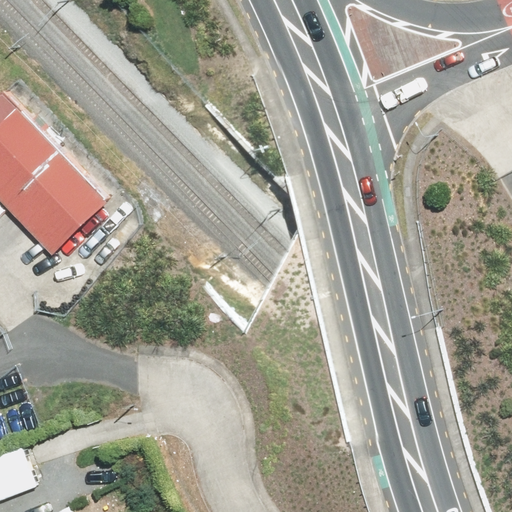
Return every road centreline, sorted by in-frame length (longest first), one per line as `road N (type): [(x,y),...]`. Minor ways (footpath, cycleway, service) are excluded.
road 1 (primary): [(432,511),(342,145)]
road 2 (residential): [(511,31),(384,107),(342,145)]
road 3 (primary): [(342,145),(288,0)]
road 4 (primary): [(387,0),(440,19),(511,22)]
